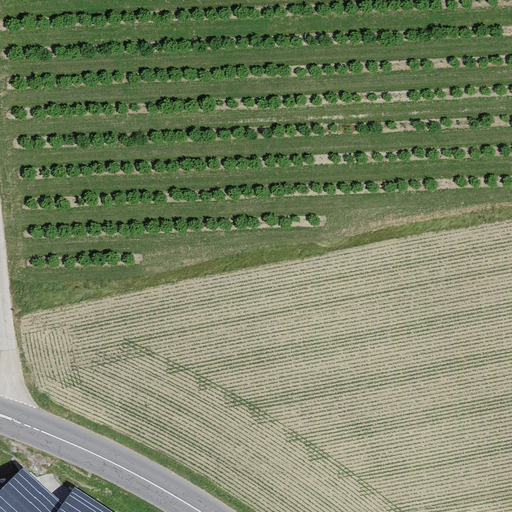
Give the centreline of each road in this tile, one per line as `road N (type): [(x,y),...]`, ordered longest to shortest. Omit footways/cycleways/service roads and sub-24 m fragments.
road 1 (tertiary): [(0,415),(203,511)]
road 2 (track): [(16,420),(0,241)]
